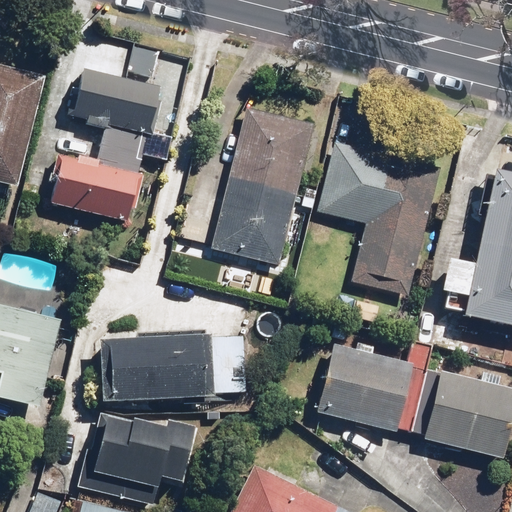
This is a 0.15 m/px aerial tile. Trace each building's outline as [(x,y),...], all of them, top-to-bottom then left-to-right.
[(100,164),(67,157),(56,208),(134,225),(145,174),(154,134),(172,53),(133,44),(126,77),(86,69),(76,117),(109,124),(100,164)] [(46,76),(0,62),(0,184),(15,188),(46,76)] [(320,121),(247,105),(214,249),(287,266),(320,121)] [(351,284),(414,297),(441,164),(335,143),(321,215),(363,224),(351,284)] [(459,218),(439,309),(511,324),(511,166),(502,164),(489,225),(459,218)] [(0,398),(41,409),(64,323),(0,306),(0,398)] [(99,343),(105,407),(250,393),(244,329),(99,343)] [(417,362),(341,346),(327,411),(403,427),(417,362)] [(511,456),(511,386),(430,368),(414,437),(511,458),(511,456)] [(190,485),(205,427),(169,418),(167,428),(104,411),(84,486),(160,506),(167,478),(190,485)] [(353,511),(261,464),(236,511),(353,511)] [(62,511),(66,504),(37,491),(29,511),(62,511)] [(155,511),(100,502),(98,511),(155,511)]
